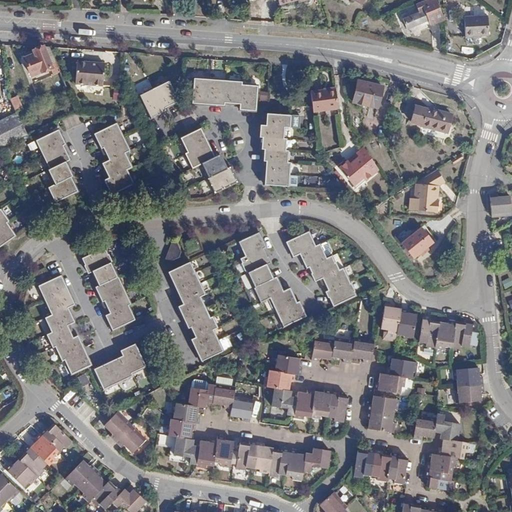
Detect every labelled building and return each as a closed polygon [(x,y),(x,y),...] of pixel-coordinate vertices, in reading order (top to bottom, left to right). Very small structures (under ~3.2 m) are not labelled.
[(437,7),(424,8),(424,11),(404,20),(408,30),(429,21),(438,20),(437,7)] [(489,17),(465,18),(466,38),(489,37),(489,17)] [(61,73),(57,63),(51,65),(43,47),(32,53),(34,57),(25,61),(32,76),(51,69),(54,75),(61,73)] [(34,57),(32,53),(23,56),(25,61),(34,57)] [(78,61),(76,85),(103,87),(105,63),(78,61)] [(209,105),(210,80),(194,79),(193,89),(193,104),(209,105)] [(225,104),(226,81),(210,80),(209,105),(224,107),(225,104)] [(179,102),(175,93),(169,81),(155,89),(165,109),(179,102)] [(241,105),(242,85),(242,82),(226,81),(225,104),(241,105)] [(353,103),(378,109),(383,87),(358,81),(353,103)] [(256,112),(257,101),(258,86),(242,85),(241,105),(240,111),(256,112)] [(165,109),(155,89),(140,96),(151,119),(166,112),(165,109)] [(339,109),(337,89),(311,93),(314,113),(339,109)] [(11,98),(16,111),(24,108),(19,95),(11,98)] [(416,106),(411,123),(429,127),(428,129),(447,134),(453,113),(435,108),(435,110),(416,106)] [(27,135),(17,113),(0,121),(0,148),(7,146),(27,135)] [(290,128),(291,116),(267,114),(266,126),(284,128),(290,128)] [(117,123),(102,130),(93,135),(100,149),(103,148),(123,138),(117,123)] [(259,137),(262,137),(284,139),(284,128),(266,126),(260,126),(259,137)] [(187,153),(208,143),(201,128),(180,139),(187,153)] [(66,144),(59,130),(52,133),(36,141),(43,155),(64,145),(66,144)] [(261,149),(264,149),(285,151),(286,139),(284,139),(262,137),(261,149)] [(103,148),(108,161),(125,153),(130,151),(123,138),(103,148)] [(200,165),(215,157),(208,143),(187,153),(184,155),(191,169),(200,165)] [(71,159),(64,145),(43,155),(50,169),(67,162),(71,159)] [(263,161),(266,161),(288,163),(288,151),(285,151),(264,149),(263,161)] [(378,169),(365,149),(340,166),(353,186),(363,178),(365,182),(373,177),(371,173),(378,169)] [(102,165),(109,178),(127,170),(131,168),(125,153),(108,161),(102,165)] [(207,179),(227,169),(220,155),(215,157),(200,165),(207,179)] [(266,161),(265,174),(289,176),(290,163),(288,163),(266,161)] [(455,168),(450,161),(441,167),(445,174),(455,168)] [(54,186),(72,177),(74,176),(67,162),(50,169),(47,171),(54,186)] [(214,194),(237,183),(230,168),(227,169),(207,179),(214,194)] [(373,177),(380,172),(378,169),(371,173),(373,177)] [(104,181),(111,196),(134,185),(127,170),(109,178),(104,181)] [(444,183),(436,170),(416,182),(413,193),(418,195),(415,205),(433,210),(436,202),(435,201),(438,187),(444,183)] [(265,174),(265,185),(289,187),(289,176),(265,174)] [(55,203),(79,192),(72,177),(54,186),(48,189),(55,203)] [(363,178),(353,186),(355,188),(365,182),(363,178)] [(406,202),(415,205),(418,195),(413,193),(409,192),(406,202)] [(498,195),(490,195),(492,218),(511,216),(510,198),(498,198),(498,195)] [(1,209),(0,210),(0,227),(7,223),(9,221),(1,209)] [(9,219),(14,228),(27,221),(22,212),(9,219)] [(0,227),(0,247),(16,236),(7,223),(0,227)] [(414,258),(420,253),(427,247),(434,242),(422,228),(402,243),(414,258)] [(266,247),(259,232),(238,242),(245,257),(264,249),(266,247)] [(297,237),(286,243),(293,257),(300,254),(316,246),(309,232),(297,237)] [(194,240),(186,244),(190,251),(198,248),(194,240)] [(180,260),(183,245),(171,243),(168,257),(180,260)] [(316,246),(300,254),(306,269),(308,268),(327,259),(320,245),(316,246)] [(106,248),(81,259),(88,273),(91,272),(112,262),(106,248)] [(270,262),(264,249),(245,257),(240,260),(246,273),(267,264),(270,262)] [(333,257),(339,271),(344,269),(337,255),(333,257)] [(327,259),(308,268),(315,282),(320,280),(339,271),(333,257),(332,256),(327,259)] [(112,262),(91,272),(98,286),(119,277),(112,262)] [(191,262),(169,273),(174,283),(195,273),(191,262)] [(273,279),(267,264),(246,273),(253,288),(273,279)] [(339,271),(320,280),(326,292),(349,281),(344,269),(339,271)] [(195,273),(174,283),(178,293),(200,284),(195,273)] [(69,290),(62,275),(49,282),(39,286),(45,301),(69,290)] [(96,288),(102,302),(125,292),(119,277),(98,286),(96,288)] [(511,278),(511,277),(503,281),(506,288),(511,285),(511,278)] [(277,278),(273,279),(253,288),(260,302),(269,298),(284,292),(277,278)] [(349,281),(326,292),(332,307),(356,296),(349,281)] [(200,284),(178,293),(183,305),(201,297),(206,295),(200,284)] [(290,289),(284,292),(269,298),(276,312),(296,302),(290,289)] [(75,304),(69,290),(45,301),(52,315),(69,308),(75,304)] [(102,302),(108,315),(129,305),(132,304),(125,292),(102,302)] [(201,297),(183,305),(179,307),(183,318),(206,307),(201,297)] [(283,327),(306,316),(300,301),(296,302),(276,312),(283,327)] [(106,316),(113,330),(135,320),(129,305),(108,315),(106,316)] [(397,335),(400,310),(393,309),(393,306),(384,305),(381,330),(388,330),(388,334),(397,335)] [(188,328),(191,327),(211,318),(206,307),(183,318),(188,328)] [(75,322),(69,308),(52,315),(45,319),(52,333),(71,324),(75,322)] [(408,311),(400,310),(397,335),(404,336),(403,339),(413,341),(417,315),(408,314),(408,311)] [(196,338),(214,330),(218,328),(213,316),(211,318),(191,327),(196,338)] [(435,349),(439,323),(430,322),(430,319),(423,317),(419,343),(426,344),(427,348),(435,349)] [(452,349),(456,323),(449,321),(449,325),(439,323),(435,349),(444,351),(445,347),(452,349)] [(465,324),(456,323),(452,349),(461,350),(462,346),(470,348),(473,322),(466,321),(465,324)] [(76,337),(71,324),(52,333),(47,336),(52,348),(55,347),(76,337)] [(196,351),(219,341),(214,330),(196,338),(192,340),(196,351)] [(78,335),(76,337),(55,347),(62,361),(64,360),(85,351),(78,335)] [(355,340),(335,337),(335,342),(332,357),(341,358),(343,359),(343,363),(351,364),(352,358),(355,340)] [(374,349),(375,341),(355,338),(355,340),(352,358),(361,359),(363,359),(363,363),(372,364),(374,349)] [(332,357),(335,342),(315,339),(313,350),(312,361),(320,363),(321,359),(323,359),(332,361),(332,357)] [(201,362),(224,351),(219,341),(196,351),(201,362)] [(147,368),(136,344),(121,351),(123,355),(133,374),(147,368)] [(92,365),(85,351),(64,360),(71,375),(92,365)] [(133,374),(123,355),(109,363),(119,384),(134,377),(133,374)] [(299,368),(300,359),(275,355),(273,363),(276,364),(275,371),(295,374),(301,375),(302,369),(299,368)] [(406,378),(413,379),(413,373),(417,373),(418,363),(393,359),(392,364),(392,368),(388,368),(387,375),(406,378)] [(119,384),(109,363),(94,369),(105,391),(119,384)] [(457,386),(483,384),(483,377),(480,378),(479,368),(453,370),(453,380),(456,380),(457,386)] [(275,371),(269,370),(268,378),(265,377),(263,387),(264,387),(274,388),(289,390),(290,382),(293,382),(295,374),(275,371)] [(405,387),(406,378),(387,375),(380,374),(378,383),(375,383),(374,391),(401,394),(402,387),(405,387)] [(236,386),(216,383),(216,386),(213,404),(221,405),(224,406),(224,409),(232,410),(234,395),(236,386)] [(213,404),(216,386),(209,384),(208,390),(191,388),(188,405),(199,407),(206,408),(207,403),(213,404)] [(484,390),(483,384),(457,386),(458,393),(454,393),(455,404),(482,401),(481,391),(484,390)] [(292,391),(289,390),(274,388),(272,407),(288,409),(288,415),(294,416),(297,398),(291,397),(292,391)] [(298,392),(297,398),(294,416),(294,419),(304,420),(304,417),(311,418),(315,391),(306,390),(306,393),(298,392)] [(324,393),(315,391),(311,418),(320,419),(320,416),(328,417),(332,391),(325,390),(324,393)] [(338,392),(332,391),(328,417),(335,418),(335,421),(344,423),(348,396),(339,395),(338,392)] [(254,398),(234,395),(232,410),(231,416),(240,418),(243,418),(243,422),(250,423),(254,398)] [(400,400),(373,396),(372,406),(368,405),(367,412),(394,416),(395,410),(398,410),(400,400)] [(188,405),(173,402),(172,412),(174,412),(173,420),(197,424),(200,424),(201,417),(198,416),(199,407),(188,405)] [(253,420),(259,421),(262,406),(256,405),(253,420)] [(111,437),(116,443),(133,426),(118,411),(105,426),(113,434),(111,437)] [(393,423),(394,416),(367,412),(366,419),(370,420),(368,429),(395,433),(396,424),(393,423)] [(445,415),(438,414),(437,419),(435,433),(441,434),(440,439),(443,439),(458,442),(461,424),(445,421),(445,415)] [(435,433),(437,419),(417,416),(417,420),(414,439),(421,440),(422,436),(426,437),(433,438),(434,438),(435,433)] [(197,424),(173,420),(170,419),(169,426),(166,426),(165,435),(177,437),(192,440),(193,431),(196,431),(197,424)] [(45,428),(40,434),(59,453),(65,446),(67,448),(72,443),(54,424),(47,430),(45,428)] [(133,426),(116,443),(122,448),(125,445),(133,454),(147,440),(133,426)] [(59,453),(40,434),(35,439),(37,441),(30,447),(47,464),(50,467),(56,459),(54,457),(59,453)] [(231,465),(234,465),(236,452),(233,451),(235,442),(226,440),(226,437),(219,436),(217,440),(214,462),(221,464),(221,466),(230,468),(231,465)] [(195,441),(192,440),(177,437),(174,455),(191,458),(190,464),(197,465),(200,447),(194,446),(195,441)] [(200,447),(197,465),(197,467),(206,469),(207,466),(214,467),(214,462),(217,440),(209,439),(209,442),(201,441),(200,447)] [(468,453),(470,444),(458,442),(443,439),(442,448),(438,447),(437,455),(459,458),(464,459),(465,453),(468,453)] [(247,467),(254,468),(257,442),(251,441),(250,444),(241,443),(239,452),(236,452),(234,465),(237,465),(237,469),(246,470),(247,467)] [(270,474),(274,450),(274,448),(264,446),(264,443),(257,442),(254,468),(260,470),(260,473),(270,474)] [(30,447),(28,445),(23,451),(25,453),(19,459),(38,478),(45,471),(43,469),(47,464),(30,447)] [(328,469),(331,451),(314,448),(312,454),(307,453),(306,455),(304,472),(310,472),(311,466),(328,469)] [(279,475),(286,476),(290,450),(283,449),(283,452),(274,450),(270,474),(269,477),(278,479),(279,475)] [(364,475),(371,476),(375,450),(368,449),(368,453),(358,451),(354,477),(363,479),(364,475)] [(293,480),(302,482),(304,472),(306,455),(296,453),(297,451),(290,450),(286,476),(293,477),(293,480)] [(378,481),(387,483),(387,479),(391,456),(382,454),(382,451),(375,450),(371,476),(378,478),(378,481)] [(395,484),(404,485),(408,459),(399,457),(399,454),(392,452),(391,456),(387,479),(395,480),(395,484)] [(457,468),(459,458),(437,455),(432,454),(431,463),(427,463),(426,469),(453,474),(454,467),(457,468)] [(38,478),(19,459),(13,466),(11,464),(5,469),(24,488),(29,483),(31,485),(38,478)] [(79,489),(98,470),(92,464),(89,466),(83,461),(65,479),(72,487),(75,484),(79,489)] [(452,481),(453,474),(426,469),(425,477),(428,477),(427,487),(452,491),(453,491),(454,482),(452,481)] [(103,475),(98,470),(79,489),(84,494),(82,496),(88,503),(91,500),(107,484),(101,478),(103,475)] [(0,496),(6,502),(11,497),(14,499),(20,492),(1,474),(0,474),(0,496)] [(114,490),(107,484),(91,500),(97,507),(100,504),(105,510),(112,503),(122,493),(116,488),(114,490)] [(126,489),(122,493),(112,503),(117,508),(122,504),(130,511),(136,511),(146,502),(134,489),(129,493),(126,489)] [(342,511),(345,509),(348,507),(335,492),(320,505),(325,511),(342,511)] [(418,511),(419,509),(420,506),(411,505),(411,501),(404,500),(402,511),(418,511)]
